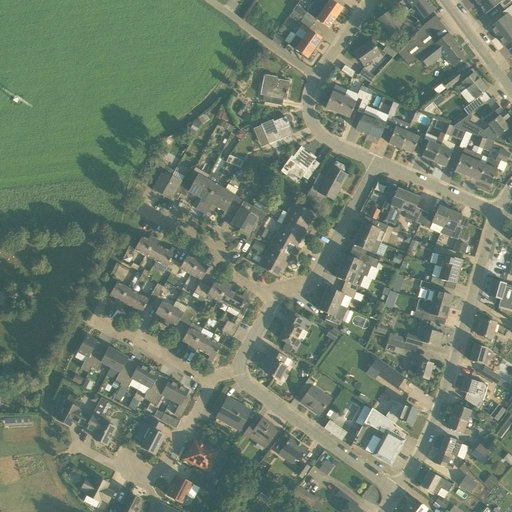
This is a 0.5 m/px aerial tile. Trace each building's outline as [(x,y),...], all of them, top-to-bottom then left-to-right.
[(320,0),(317,5),(322,9),(335,18),(342,8),(330,0),(320,0)] [(426,0),(421,0),(415,5),(425,18),(435,10),(426,0)] [(509,0),(483,0),(478,4),(485,14),(499,3),(503,9),(511,2),(509,0)] [(498,35),(511,23),(511,17),(511,16),(511,14),(511,3),(502,11),(504,14),(490,25),(498,35)] [(296,5),(292,10),(293,11),(302,18),(312,25),(316,20),(315,19),(316,19),(306,12),(296,5)] [(322,9),(316,19),(315,19),(316,20),(328,28),(335,18),(322,9)] [(402,27),(405,32),(406,34),(418,26),(416,25),(414,24),(406,18),(400,23),(391,10),(377,20),(388,36),(402,27)] [(314,48),(321,38),(309,29),(312,25),(302,18),(293,12),(289,17),(301,26),(301,27),(308,30),(301,39),(314,48)] [(421,29),(398,52),(400,55),(408,65),(418,57),(427,68),(442,55),(452,67),(467,56),(434,15),(425,25),(421,29)] [(511,23),(498,35),(505,44),(511,38),(511,23)] [(314,48),(301,39),(295,35),(289,45),(307,58),(314,48)] [(364,66),(379,54),(371,41),(354,52),(364,66)] [(345,65),(341,70),(352,78),(354,72),(345,65)] [(370,83),(374,77),(362,69),(358,75),(370,83)] [(447,90),(461,78),(456,72),(442,83),(447,90)] [(487,89),(474,73),(456,87),(460,92),(466,86),(476,98),(487,89)] [(286,100),(289,81),(273,78),(273,76),(264,75),(260,95),(264,96),(263,102),(282,105),(283,99),(286,100)] [(362,100),(365,92),(360,90),(357,97),(362,100)] [(338,113),(344,97),(332,92),(325,108),(338,113)] [(371,95),(365,92),(362,100),(362,101),(357,111),(362,113),(363,114),(367,104),(371,95)] [(356,102),(344,97),(338,113),(349,118),(356,102)] [(461,121),(472,113),(480,107),(474,99),(466,106),(463,108),(466,112),(456,119),(461,121)] [(392,121),(399,104),(393,102),(387,115),(377,111),(374,118),(367,134),(379,139),(386,123),(385,123),(387,119),(392,121)] [(442,113),(432,102),(421,111),(437,117),(442,113)] [(407,119),(412,120),(415,111),(410,109),(407,119)] [(415,111),(412,120),(416,122),(420,113),(415,111)] [(509,117),(505,111),(489,124),(492,128),(480,137),(482,138),(487,140),(487,139),(491,141),(498,135),(498,136),(509,128),(503,121),(509,117)] [(374,118),(363,114),(362,113),(355,129),(367,134),(374,118)] [(205,114),(198,119),(202,125),(209,120),(205,114)] [(293,134),(286,117),(271,123),(270,121),(260,125),(269,144),(272,142),(275,148),(292,141),(290,135),(293,134)] [(232,131),(234,125),(220,119),(217,125),(232,131)] [(472,134),(485,124),(481,119),(465,131),(472,134)] [(439,146),(440,146),(441,143),(445,134),(449,125),(446,124),(444,123),(435,144),(428,141),(421,157),(433,162),(439,146)] [(453,127),(449,125),(445,134),(461,141),(465,131),(453,127)] [(400,148),(407,132),(395,127),(388,143),(400,148)] [(412,153),(419,137),(407,132),(400,148),(412,153)] [(173,135),(166,139),(170,144),(176,140),(173,135)] [(473,146),(478,148),(482,138),(480,137),(477,136),(473,146)] [(482,138),(478,148),(489,152),(493,143),(487,140),(482,138)] [(289,158),(284,166),(280,171),(287,176),(291,171),(302,179),(304,176),(308,179),(319,164),(314,160),(316,158),(301,146),(291,160),(289,158)] [(445,167),(452,151),(440,146),(439,146),(433,162),(445,167)] [(466,176),(475,153),(464,148),(454,171),(466,176)] [(506,163),(510,153),(500,150),(495,161),(487,158),(478,181),(490,186),(500,160),(506,163)] [(475,153),(466,176),(478,181),(484,165),(479,163),(482,156),(475,153)] [(241,168),(244,161),(229,155),(226,163),(241,168)] [(152,190),(161,195),(171,176),(170,177),(162,173),(167,164),(162,161),(157,170),(148,185),(153,188),(152,190)] [(174,171),(171,176),(161,195),(162,195),(163,193),(172,198),(172,197),(177,200),(194,169),(191,167),(189,171),(188,170),(185,177),(174,171)] [(194,169),(177,200),(180,194),(186,197),(188,192),(197,197),(209,175),(195,167),(194,169)] [(341,187),(347,176),(331,167),(324,180),(318,177),(308,195),(315,198),(318,192),(327,197),(327,196),(333,199),(340,187),(341,187)] [(209,175),(197,197),(201,199),(196,209),(201,212),(219,176),(211,172),(209,175)] [(220,177),(219,176),(201,212),(206,215),(212,205),(215,207),(224,189),(216,185),(220,177)] [(374,189),(382,191),(384,185),(376,183),(374,189)] [(402,209),(408,193),(397,188),(393,198),(387,195),(382,208),(388,211),(391,204),(402,209)] [(233,194),(224,189),(215,207),(224,212),(221,217),(226,220),(239,197),(233,194)] [(416,222),(421,210),(416,208),(420,198),(408,193),(402,209),(407,211),(404,217),(416,222)] [(239,197),(226,220),(231,223),(230,224),(239,229),(238,231),(239,231),(253,207),(239,198),(239,197)] [(309,225),(312,218),(310,217),(312,213),(293,202),(287,213),(309,225)] [(275,215),(279,208),(273,205),(269,212),(275,215)] [(443,227),(450,210),(438,205),(434,215),(429,213),(423,225),(430,228),(432,222),(443,227)] [(267,215),(253,207),(239,231),(248,236),(249,234),(254,237),(262,223),(267,215)] [(372,208),(369,217),(376,220),(380,211),(372,208)] [(461,215),(450,210),(443,227),(440,233),(451,237),(457,240),(463,227),(457,225),(461,215)] [(305,232),(309,225),(287,213),(281,224),(300,234),(303,230),(305,232)] [(358,234),(380,243),(384,233),(385,233),(388,226),(375,221),(373,226),(363,222),(358,234)] [(297,246),(301,239),(298,238),(300,234),(281,224),(276,234),(297,246)] [(262,226),(258,234),(264,237),(268,229),(262,226)] [(293,253),(297,246),(276,234),(270,245),(289,255),(291,251),(293,253)] [(361,248),(359,253),(379,262),(382,263),(383,260),(380,259),(381,255),(376,254),(380,243),(358,234),(353,245),(361,248)] [(145,255),(154,238),(150,236),(148,240),(142,236),(139,241),(133,238),(127,249),(133,253),(135,249),(145,255)] [(156,261),(163,248),(157,245),(159,241),(154,238),(145,255),(156,261)] [(411,239),(408,248),(415,251),(418,242),(411,239)] [(256,240),(252,248),(257,251),(261,243),(256,240)] [(467,244),(456,241),(453,251),(465,254),(467,244)] [(285,267),(289,261),(287,259),(289,255),(270,245),(264,256),(285,267)] [(171,259),(176,250),(171,247),(169,251),(163,248),(156,261),(167,267),(165,270),(170,273),(176,262),(171,259)] [(459,272),(462,260),(452,257),(454,251),(441,248),(436,265),(459,272)] [(379,262),(359,253),(357,259),(345,254),(341,265),(364,275),(367,276),(371,266),(376,268),(379,262)] [(181,265),(176,262),(170,273),(176,276),(180,268),(190,274),(200,257),(195,255),(193,259),(187,255),(181,265)] [(282,274),(285,267),(264,256),(258,266),(277,277),(280,272),(282,274)] [(201,280),(208,267),(202,264),(204,260),(200,257),(190,274),(201,280)] [(341,265),(335,277),(345,281),(343,287),(355,292),(358,285),(360,286),(364,275),(341,265)] [(456,284),(459,272),(436,265),(436,266),(442,268),(439,279),(432,277),(430,283),(445,287),(446,281),(456,284)] [(118,305),(126,289),(116,284),(118,280),(112,276),(106,287),(112,291),(109,295),(116,299),(113,303),(118,305)] [(488,296),(510,302),(511,294),(511,293),(510,292),(511,285),(492,280),(488,296)] [(211,288),(205,285),(198,300),(202,302),(206,295),(217,301),(227,284),(223,281),(220,285),(214,282),(211,288)] [(428,290),(425,300),(449,307),(452,295),(443,293),(445,287),(430,283),(421,281),(419,287),(428,290)] [(200,282),(194,294),(192,297),(198,300),(205,285),(200,282)] [(395,283),(393,291),(399,293),(402,284),(395,283)] [(152,293),(151,295),(148,301),(137,295),(131,307),(137,310),(134,314),(139,317),(146,304),(152,307),(160,292),(162,287),(157,284),(152,293)] [(228,307),(235,294),(229,290),(231,286),(227,284),(217,301),(228,307)] [(327,287),(322,299),(338,306),(345,308),(350,298),(352,299),(355,292),(343,287),(340,292),(327,287)] [(131,307),(137,295),(126,289),(118,305),(122,308),(124,304),(131,307)] [(0,290),(0,311),(10,311),(9,290),(0,290)] [(159,322),(163,324),(172,307),(162,302),(166,295),(160,292),(152,307),(157,309),(154,314),(161,318),(159,322)] [(235,294),(228,307),(238,313),(236,317),(237,317),(242,320),(248,309),(242,306),(248,295),(244,293),(241,297),(235,294)] [(345,308),(338,306),(322,299),(318,310),(326,313),(323,319),(335,324),(338,326),(341,318),(345,308)] [(446,319),(449,307),(425,300),(424,300),(421,311),(416,310),(414,317),(420,319),(434,323),(436,316),(446,319)] [(179,320),(185,323),(190,312),(185,309),(182,313),(172,307),(163,324),(167,327),(170,323),(176,326),(179,320)] [(190,351),(200,333),(203,328),(192,322),(196,314),(191,312),(190,312),(185,323),(190,326),(182,341),(188,344),(186,348),(190,351)] [(292,346),(302,329),(298,327),(302,319),(291,313),(286,322),(287,323),(279,339),(286,343),(292,346)] [(226,324),(224,326),(236,332),(239,326),(234,323),(227,319),(226,320),(222,317),(220,321),(226,324)] [(491,339),(496,323),(481,319),(477,334),(491,339)] [(224,326),(221,331),(232,337),(236,332),(224,326)] [(407,334),(405,342),(424,348),(425,343),(438,347),(442,333),(426,329),(423,339),(407,334)] [(203,352),(210,339),(200,333),(190,351),(195,353),(197,349),(203,352)] [(88,373),(91,367),(90,367),(98,354),(92,351),(97,341),(86,335),(77,352),(87,357),(80,369),(88,373)] [(405,342),(389,337),(385,349),(401,354),(405,342)] [(220,345),(210,339),(203,352),(209,356),(207,360),(212,362),(216,353),(222,356),(228,345),(222,342),(220,345)] [(286,343),(283,348),(289,352),(292,346),(286,343)] [(485,365),(487,360),(490,361),(493,352),(488,348),(474,344),(470,361),(485,365)] [(111,367),(118,353),(108,347),(104,355),(99,352),(98,354),(90,367),(91,367),(97,371),(101,362),(111,367)] [(279,380),(286,367),(282,365),(286,357),(271,349),(263,362),(269,365),(265,373),(279,380)] [(121,384),(130,368),(125,365),(128,358),(118,353),(111,367),(120,372),(115,380),(121,383),(121,384)] [(392,386),(399,376),(373,357),(366,366),(366,367),(368,365),(374,370),(373,372),(392,386)] [(433,364),(412,358),(407,373),(412,374),(428,379),(433,364)] [(141,384),(149,369),(139,363),(135,371),(130,368),(121,384),(121,383),(120,385),(127,389),(132,379),(141,384)] [(497,384),(501,377),(484,367),(479,374),(497,384)] [(150,402),(160,384),(155,382),(159,374),(149,369),(141,384),(137,390),(146,394),(144,398),(150,402)] [(83,378),(76,374),(73,380),(80,384),(83,378)] [(501,377),(497,384),(501,387),(505,379),(501,377)] [(479,410),(487,385),(464,378),(460,391),(467,393),(464,400),(479,410)] [(86,379),(82,387),(88,391),(93,383),(86,379)] [(319,415),(324,407),(329,401),(320,395),(322,391),(314,385),(315,384),(308,379),(297,393),(303,398),(300,402),(319,415)] [(163,395),(171,400),(179,385),(169,380),(165,387),(160,384),(150,402),(157,405),(163,395)] [(181,418),(190,401),(185,398),(189,390),(179,385),(171,400),(179,404),(174,414),(181,418)] [(57,394),(53,403),(60,406),(65,397),(57,394)] [(100,398),(98,402),(105,406),(108,401),(101,397),(100,398)] [(133,398),(128,407),(134,410),(139,401),(133,398)] [(233,403),(227,400),(228,398),(227,398),(216,418),(239,430),(250,410),(239,404),(238,406),(233,403),(234,402),(234,401),(233,403)] [(391,400),(389,406),(386,413),(394,416),(407,421),(408,419),(413,421),(417,410),(391,400)] [(79,409),(79,408),(66,402),(65,401),(56,419),(70,426),(74,420),(76,421),(75,423),(82,426),(88,414),(79,410),(79,409)] [(456,405),(451,416),(465,421),(467,416),(476,419),(478,413),(456,405)] [(490,415),(490,416),(497,421),(497,420),(505,410),(501,407),(498,405),(491,415),(490,415)] [(408,434),(372,408),(352,444),(391,465),(405,440),(402,438),(405,433),(408,434)] [(163,413),(157,410),(154,416),(160,419),(163,413)] [(164,413),(160,419),(167,423),(176,427),(179,421),(170,416),(164,413)] [(110,422),(104,419),(93,414),(85,428),(93,432),(94,431),(96,432),(93,438),(106,445),(115,428),(108,424),(110,422)] [(507,431),(511,422),(511,414),(509,414),(502,428),(507,431)] [(31,415),(4,417),(4,426),(31,424),(31,415)] [(144,416),(141,422),(147,425),(150,419),(144,416)] [(463,427),(465,421),(451,416),(447,428),(469,437),(472,431),(463,427)] [(151,419),(147,427),(142,425),(137,435),(145,438),(141,447),(155,454),(165,435),(159,433),(163,425),(151,419)] [(341,441),(347,432),(329,420),(323,428),(341,441)] [(264,425),(260,422),(257,426),(252,422),(243,433),(265,448),(277,430),(267,422),(264,425)] [(488,434),(482,440),(488,446),(494,439),(488,434)] [(281,436),(273,446),(278,449),(285,439),(281,436)] [(444,436),(439,450),(447,453),(457,456),(462,442),(444,436)] [(220,446),(202,437),(199,443),(195,440),(191,448),(192,448),(189,453),(187,452),(184,459),(191,463),(191,462),(209,471),(215,460),(213,460),(220,446)] [(306,450),(289,437),(280,450),(293,460),(289,464),(296,469),(292,475),(298,480),(307,469),(300,464),(297,462),(306,450)] [(471,453),(483,464),(492,455),(479,444),(471,453)] [(236,446),(232,451),(238,455),(242,450),(236,446)] [(444,461),(447,453),(439,450),(434,463),(452,470),(454,465),(444,461)] [(325,473),(330,464),(325,461),(319,469),(325,473)] [(459,468),(464,474),(469,469),(463,464),(459,468)] [(422,487),(431,492),(437,495),(441,488),(447,492),(452,484),(430,472),(422,487)] [(491,474),(484,482),(491,489),(498,480),(491,474)] [(182,503),(192,484),(189,482),(175,475),(172,482),(174,482),(167,495),(182,503)] [(459,486),(470,493),(477,482),(465,475),(459,486)] [(109,484),(95,477),(93,482),(86,479),(81,489),(87,493),(86,495),(100,502),(101,499),(107,503),(113,492),(106,489),(109,484)] [(204,480),(200,488),(211,494),(215,486),(204,480)] [(293,496),(311,508),(317,498),(300,486),(297,490),(293,496)] [(115,499),(119,502),(125,493),(121,490),(115,499)] [(361,511),(362,511),(356,506),(357,505),(339,491),(335,495),(347,505),(341,511),(361,511)] [(115,500),(109,511),(138,511),(140,508),(139,508),(142,501),(128,493),(122,504),(115,500)] [(444,509),(448,502),(439,496),(434,502),(444,509)] [(431,511),(415,499),(406,511),(407,511),(431,511)] [(176,511),(161,503),(156,511),(176,511)]
